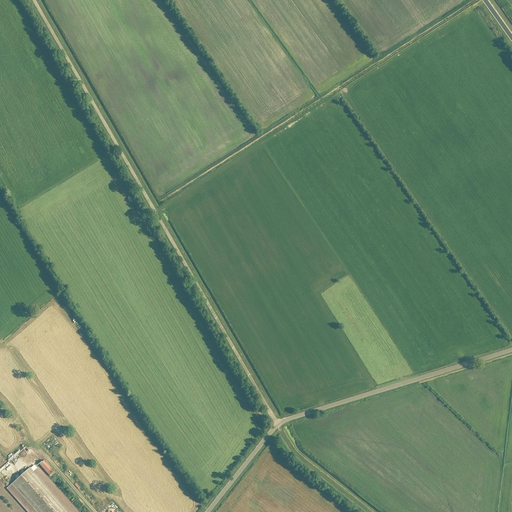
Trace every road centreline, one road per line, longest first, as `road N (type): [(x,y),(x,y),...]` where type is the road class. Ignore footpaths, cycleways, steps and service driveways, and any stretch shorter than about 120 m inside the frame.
road 1 (unclassified): [(276,425),(32,0)]
road 2 (unclassified): [(276,425),(511,353)]
road 3 (track): [(276,425),(296,455),(365,511)]
